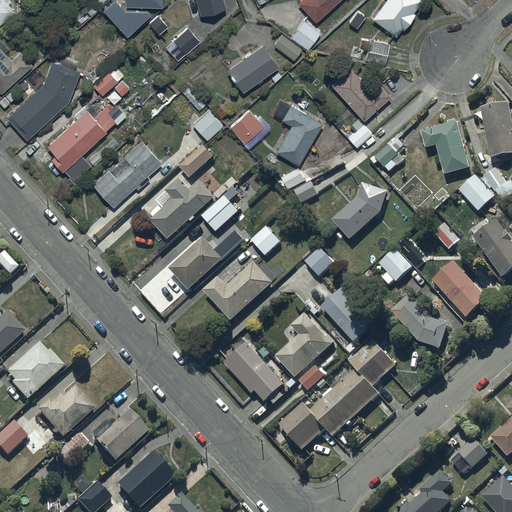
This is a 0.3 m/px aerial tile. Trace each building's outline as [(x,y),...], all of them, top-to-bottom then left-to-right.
[(0,0),(0,25),(15,12),(9,4),(11,2),(9,0),(0,0)] [(226,10),(223,0),(195,0),(200,17),(226,10)] [(301,0),(298,3),(315,23),(340,0),(301,0)] [(421,0),(386,0),(372,20),(396,37),(401,30),(403,31),(415,15),(413,14),(423,1),(421,0)] [(158,17),(149,24),(159,35),(168,27),(158,17)] [(304,20),(291,37),(307,50),(320,33),(304,20)] [(200,43),(187,28),(173,39),(185,55),(200,43)] [(283,34),(274,46),(294,61),(302,49),(283,34)] [(368,49),(365,60),(385,65),(389,44),(362,38),(360,47),(368,49)] [(0,92),(1,94),(32,66),(20,53),(11,60),(5,53),(10,49),(1,39),(0,39),(0,92)] [(227,71),(243,93),(278,68),(262,46),(227,71)] [(52,62),(42,85),(6,118),(27,141),(69,102),(80,72),(52,62)] [(351,68),(331,85),(364,122),(391,97),(380,86),(373,93),(351,68)] [(93,85),(102,96),(118,82),(109,72),(93,85)] [(51,160),(62,173),(106,133),(94,119),(100,113),(92,105),(47,146),(55,155),(51,160)] [(511,116),(510,105),(482,111),(492,161),(511,157),(511,116)] [(276,152),(298,166),(323,124),(291,106),(281,121),(291,127),(276,152)] [(209,110),(193,125),(207,141),(223,126),(209,110)] [(245,144),(262,127),(248,112),(230,129),(245,144)] [(348,138),(357,148),(371,135),(358,120),(352,125),(357,130),(348,138)] [(471,171),(459,124),(422,134),(427,152),(438,149),(445,178),(471,171)] [(93,185),(113,208),(136,188),(138,190),(150,179),(148,177),(162,164),(141,141),(124,157),(130,164),(115,177),(108,170),(93,185)] [(204,147),(180,169),(191,181),(215,159),(204,147)] [(390,147),(377,159),(375,158),(371,161),(376,166),(379,163),(385,170),(386,169),(391,174),(398,168),(393,163),(399,157),(390,147)] [(299,170),(283,181),(290,193),(307,183),(299,170)] [(507,186),(497,171),(485,179),(496,194),(497,193),(504,204),(511,198),(511,184),(511,183),(507,186)] [(496,199),(476,177),(460,192),(480,214),(496,199)] [(151,224),(169,243),(191,224),(192,225),(197,221),(195,220),(216,202),(199,182),(189,191),(181,182),(167,194),(167,195),(157,204),(164,212),(151,224)] [(304,205),(319,196),(313,186),(298,195),(304,205)] [(364,186),(359,200),(333,224),(351,243),(382,215),(389,195),(364,186)] [(224,198),(225,198),(202,218),(217,235),(240,215),(231,205),(240,196),(234,189),(224,198)] [(511,274),(511,240),(507,234),(506,235),(498,224),(475,240),(504,281),(511,274)] [(445,228),(435,236),(449,252),(458,244),(445,228)] [(252,242),(266,259),(282,245),(267,229),(252,242)] [(170,272),(190,294),(224,262),(205,241),(203,242),(200,239),(194,245),(196,248),(170,272)] [(306,263),(320,279),(335,266),(321,250),(306,263)] [(399,254),(383,268),(397,284),(413,270),(399,254)] [(5,255),(0,259),(0,267),(10,278),(19,270),(5,255)] [(454,264),(433,283),(468,321),(489,302),(485,297),(489,294),(479,283),(475,287),(454,264)] [(205,293),(232,324),(274,286),(255,265),(246,274),(242,269),(224,286),(219,281),(205,293)] [(344,291),(323,310),(355,346),(377,327),(344,291)] [(449,327),(434,322),(414,298),(398,311),(423,342),(445,349),(449,327)] [(0,357),(26,334),(8,314),(0,321),(0,357)] [(292,329),(300,338),(277,359),(297,381),(337,345),(330,337),(327,340),(306,316),(292,329)] [(327,433),(334,440),(380,398),(374,390),(397,368),(374,343),(349,366),(357,374),(334,395),(331,392),(324,398),(326,401),(312,414),(305,406),(281,428),(304,454),(327,433)] [(12,387),(28,404),(65,370),(50,354),(48,355),(40,346),(8,375),(15,384),(12,387)] [(249,346),(225,366),(252,397),(256,394),(266,405),(270,401),(274,406),(285,397),(281,392),(286,387),(249,346)] [(316,368),(300,383),(310,394),(318,387),(322,391),(329,384),(325,380),(326,379),(316,368)] [(49,403),(38,413),(63,441),(96,412),(76,389),(64,400),(61,397),(51,406),(49,403)] [(511,422),(492,440),(509,460),(511,457),(511,408),(508,412),(511,417),(511,422)] [(96,443),(116,465),(149,434),(130,413),(96,443)] [(14,423),(0,436),(0,448),(8,457),(28,438),(14,423)] [(80,436),(63,451),(73,462),(89,447),(80,436)] [(452,462),(465,477),(473,470),(474,471),(490,457),(475,440),(459,455),(460,456),(452,462)] [(154,454),(117,487),(140,511),(176,479),(154,454)] [(403,510),(401,511),(444,511),(453,504),(445,495),(454,487),(442,474),(421,492),(424,496),(412,507),(410,505),(407,507),(405,504),(401,507),(403,510)] [(511,511),(511,487),(504,479),(482,499),(493,511),(511,511)] [(78,504),(85,511),(99,511),(112,500),(98,485),(78,504)] [(195,511),(182,497),(168,510),(169,511),(195,511)]
